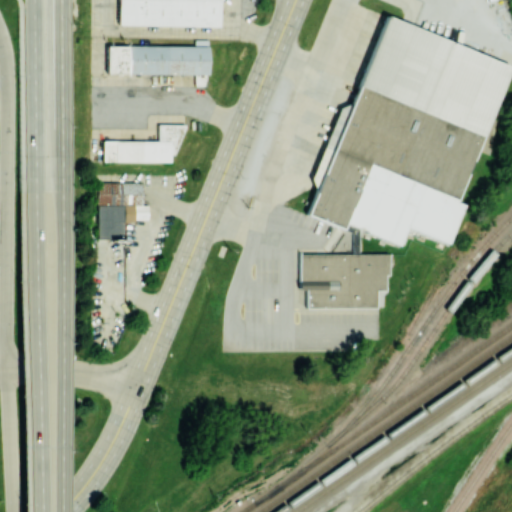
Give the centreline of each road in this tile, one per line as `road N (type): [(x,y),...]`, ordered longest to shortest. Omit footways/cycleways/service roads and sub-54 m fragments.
road 1 (secondary): [(58,511),(86,483),(120,424),(296,0)]
road 2 (secondary): [(56,511),(60,6)]
road 3 (secondary): [(34,6),(35,511)]
road 4 (residential): [(0,32),(8,66),(5,359),(16,511)]
